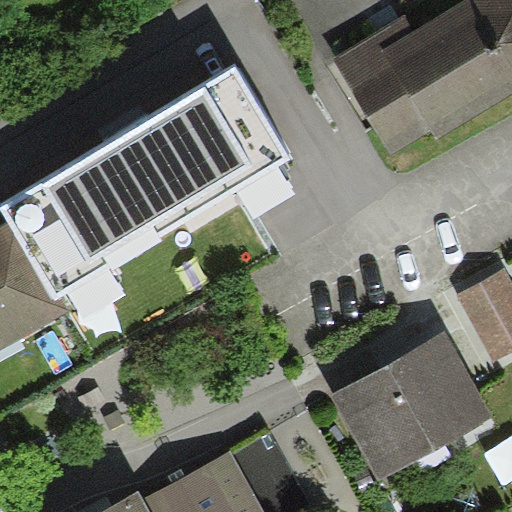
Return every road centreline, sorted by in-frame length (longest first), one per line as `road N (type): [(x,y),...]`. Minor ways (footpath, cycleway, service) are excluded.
road 1 (unknown): [(0,508),(349,321)]
road 2 (unknown): [(0,140),(249,7)]
